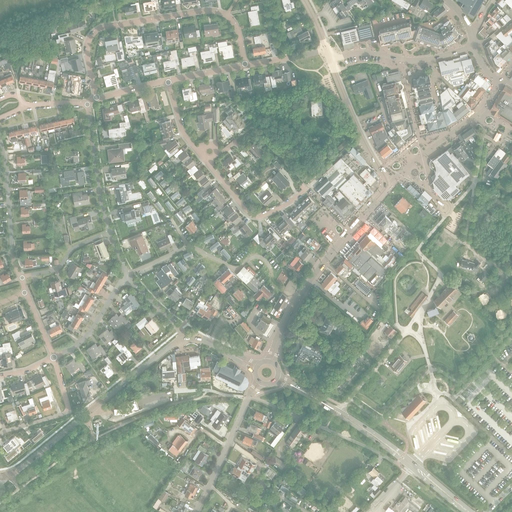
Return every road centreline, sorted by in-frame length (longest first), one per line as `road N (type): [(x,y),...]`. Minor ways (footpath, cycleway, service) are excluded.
road 1 (residential): [(97,97),(86,50),(102,26),(217,11),(237,28),(246,65)]
road 2 (unknown): [(223,395),(195,395),(92,430),(0,498)]
road 3 (tertiary): [(0,475),(17,470),(182,341)]
road 4 (residential): [(278,336),(303,285),(389,183)]
road 5 (tertiary): [(472,511),(340,411)]
road 6 (tertiary): [(337,414),(465,511)]
road 7 (residential): [(389,183),(482,110),(500,81)]
road 8 (residential): [(329,57),(418,59),(473,45)]
road 9 (unclassified): [(389,183),(329,57)]
road 10 (residential): [(19,277),(0,140)]
road 11 (residential): [(306,188),(254,216),(208,161)]
road 12 (residential): [(109,231),(87,103)]
road 13 (residential): [(54,359),(71,411),(0,435)]
road 14 (residential): [(196,511),(249,395)]
